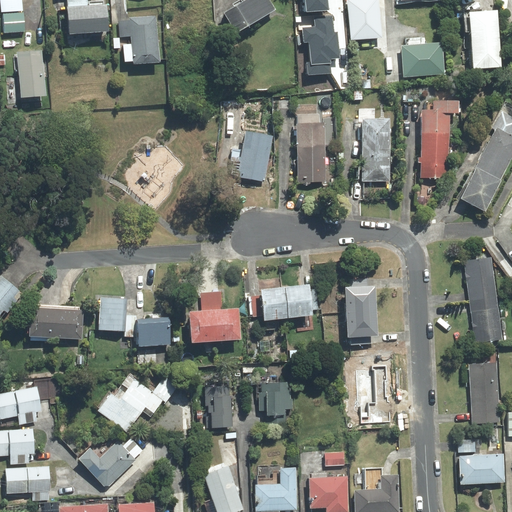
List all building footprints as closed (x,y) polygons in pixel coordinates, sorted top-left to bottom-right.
[(0,0),(0,14),(21,13),(21,4),(20,0),(0,0)] [(64,0),(65,11),(63,11),(65,38),(103,36),(101,9),(86,10),(84,0),(64,0)] [(244,0),(219,15),(230,34),(271,11),(264,0),(244,0)] [(299,0),(303,32),(333,29),(330,0),(299,0)] [(346,0),(349,38),(380,35),(377,0),(346,0)] [(465,34),(468,70),(497,68),(493,13),(458,15),(460,35),(465,34)] [(1,17),(2,35),(22,34),(21,15),(1,17)] [(128,47),(121,47),(122,64),(130,64),(130,68),(156,66),(153,19),(128,21),(128,23),(117,23),(118,39),(128,39),(128,47)] [(304,41),(307,83),(338,80),(334,39),(304,41)] [(439,45),(399,48),(401,78),(441,75),(439,45)] [(41,65),(41,55),(15,55),(16,100),(41,100),(41,79),(46,79),(46,65),(41,65)] [(423,113),(416,113),(417,179),(445,179),(444,116),(450,116),(449,103),(423,104),(423,113)] [(492,131),(455,201),(480,214),(511,152),(511,138),(509,137),(511,131),(511,108),(502,104),(489,129),(492,131)] [(384,121),(357,122),(358,183),(386,182),(384,121)] [(318,125),(290,127),(294,184),(322,182),(318,125)] [(268,139),(241,135),(234,177),(261,182),(268,139)] [(461,263),(466,302),(494,298),(489,260),(461,263)] [(18,296),(0,281),(0,312),(4,314),(18,296)] [(279,289),(282,319),(305,316),(305,312),(302,292),(302,287),(279,289)] [(279,289),(254,292),(255,298),(257,317),(258,322),(282,319),(279,289)] [(338,291),(340,315),(370,314),(369,289),(338,291)] [(313,290),(302,292),(305,312),(316,310),(313,290)] [(199,313),(207,313),(220,312),(218,293),(198,294),(199,313)] [(124,300),(97,298),(95,331),(122,333),(123,316),(124,300)] [(257,317),(255,298),(248,298),(250,318),(257,317)] [(499,340),(494,298),(466,302),(472,343),(499,340)] [(79,313),(25,311),(24,338),(78,340),(79,313)] [(234,341),(232,311),(220,312),(207,313),(209,343),(234,341)] [(184,345),(209,343),(207,313),(199,313),(182,315),(184,345)] [(370,314),(340,315),(341,339),(371,337),(370,314)] [(134,317),(123,316),(122,333),(121,337),(135,338),(134,321),(134,317)] [(164,319),(134,321),(135,338),(136,348),(165,346),(164,319)] [(374,362),(341,364),(344,417),(377,416),(374,362)] [(493,365),(465,367),(470,425),(498,423),(493,365)] [(163,403),(174,387),(161,378),(150,395),(130,381),(115,404),(105,397),(94,413),(124,434),(141,409),(150,415),(160,401),(163,403)] [(281,416),(280,411),(290,411),(288,383),(253,385),(255,411),(260,411),(261,417),(264,417),(265,426),(284,425),(283,416),(281,416)] [(0,420),(14,417),(16,426),(35,422),(33,414),(38,413),(33,389),(0,396),(0,420)] [(227,427),(224,398),(207,400),(207,407),(204,408),(207,430),(227,427)] [(0,456),(7,457),(7,465),(26,464),(25,456),(31,456),(30,431),(0,432),(0,456)] [(456,441),(456,453),(473,453),(473,441),(456,441)] [(75,461),(101,487),(106,487),(132,461),(114,444),(95,462),(85,452),(75,461)] [(323,455),(323,467),(342,466),(341,454),(323,455)] [(500,456),(455,458),(456,485),(501,483),(500,456)] [(46,468),(2,471),(3,495),(47,493),(46,468)] [(223,468),(199,477),(212,511),(234,511),(240,510),(223,468)] [(395,511),(394,476),(381,476),(380,468),(361,469),(362,492),(351,493),(352,511),(395,511)] [(291,470),(276,471),(277,486),(251,488),(252,511),(267,511),(277,511),(293,511),(291,470)] [(305,481),(307,510),(323,509),(323,511),(344,511),(343,478),(305,481)]
